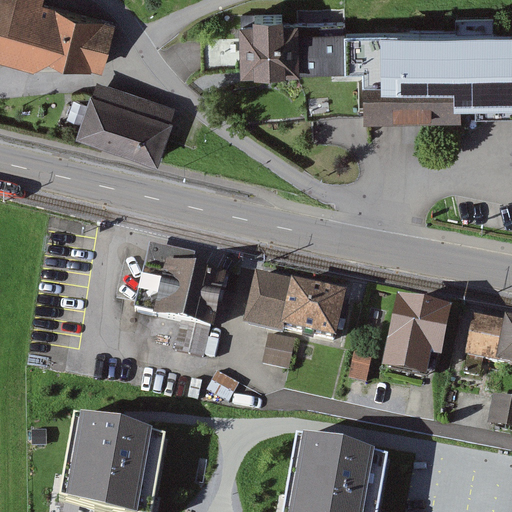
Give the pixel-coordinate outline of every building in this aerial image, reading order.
[(0,0),(0,54),(49,68),(52,55),(110,72),(123,23),(50,3),(51,0),(0,0)] [(268,24),(256,25),(258,74),(376,69),(378,121),(478,117),(477,98),(511,96),(511,28),(315,37),(314,22),(303,23),(303,14),(268,16),(268,24)] [(188,110),(105,83),(88,135),(171,162),(188,110)] [(161,243),(157,259),(198,269),(202,253),(161,243)] [(153,260),(140,313),(178,322),(170,356),(203,364),(224,277),(193,270),(153,260)] [(353,299),(256,277),(244,328),(285,337),(287,332),(343,345),(353,299)] [(453,317),(396,306),(382,378),(426,387),(430,363),(443,366),(453,317)] [(509,329),(475,322),(467,362),(511,371),(511,322),(509,329)] [(371,367),(375,346),(358,342),(353,364),(371,367)] [(78,396),(75,409),(120,419),(123,406),(78,396)] [(151,511),(165,440),(74,422),(58,506),(90,511),(151,511)]
